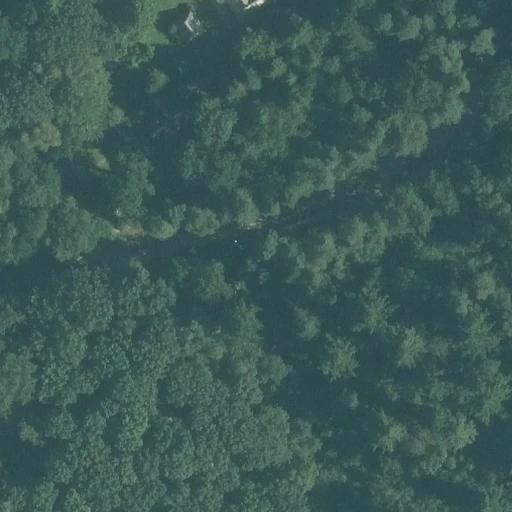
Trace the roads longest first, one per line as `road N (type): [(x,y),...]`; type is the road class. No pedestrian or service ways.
road 1 (track): [(0,431),(61,310),(122,252),(245,222),(418,153),(466,105),(483,73),(492,0)]
road 2 (track): [(219,511),(207,457),(141,360),(107,289),(98,243),(0,117)]
